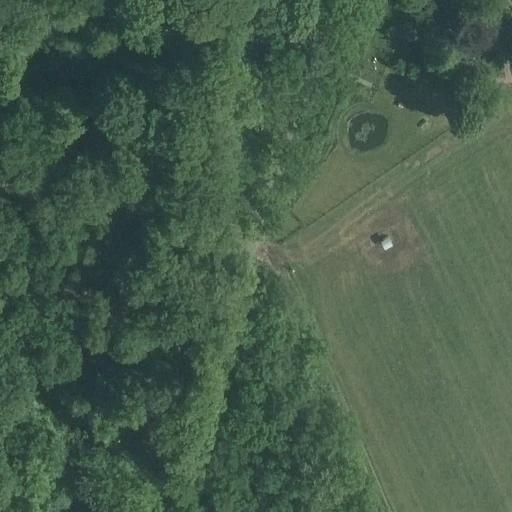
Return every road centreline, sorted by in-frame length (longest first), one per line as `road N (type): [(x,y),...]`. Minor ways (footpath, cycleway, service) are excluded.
road 1 (unclassified): [(134,511),(192,427),(247,249),(341,0)]
road 2 (track): [(247,249),(270,258),(286,280),(386,511)]
